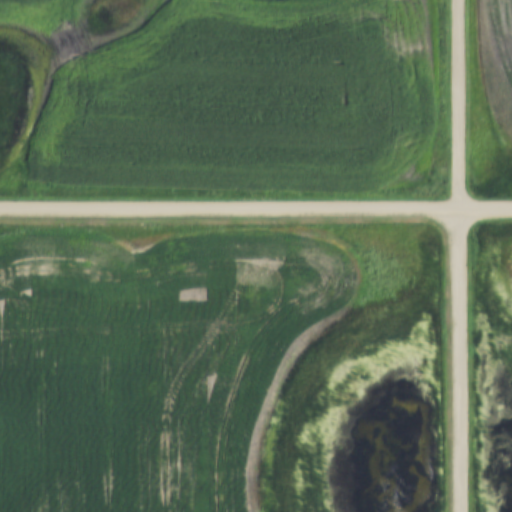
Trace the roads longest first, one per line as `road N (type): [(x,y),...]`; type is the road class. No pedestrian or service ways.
road 1 (residential): [(463,511),(462,0)]
road 2 (tertiary): [(0,215),(463,215)]
